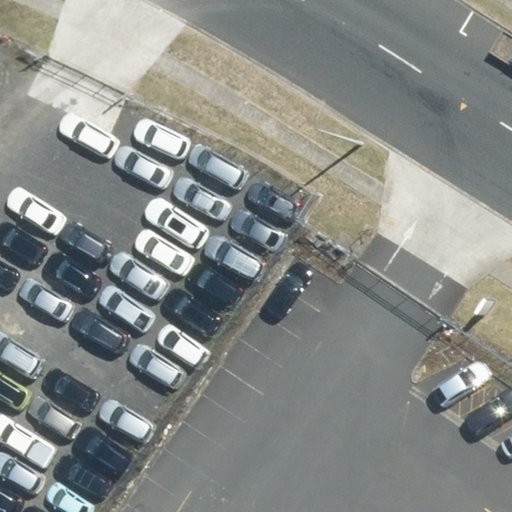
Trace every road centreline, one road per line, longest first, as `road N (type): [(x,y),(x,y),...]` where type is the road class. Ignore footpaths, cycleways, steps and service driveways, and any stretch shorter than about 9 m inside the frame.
road 1 (unknown): [(313,511),(511,187)]
road 2 (tertiary): [(511,124),(308,0)]
